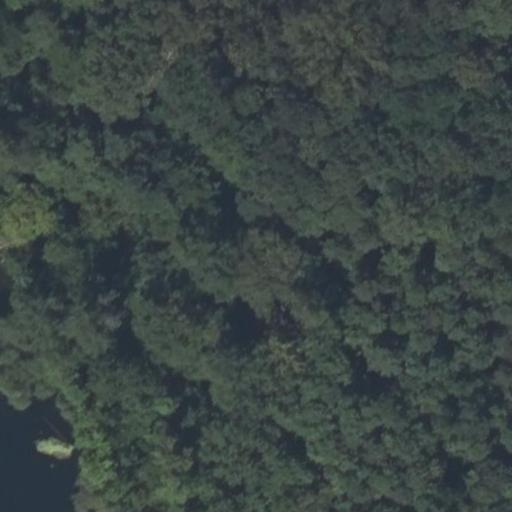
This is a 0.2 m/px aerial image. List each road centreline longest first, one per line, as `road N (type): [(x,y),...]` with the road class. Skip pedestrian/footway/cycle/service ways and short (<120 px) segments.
road 1 (track): [(154,0),(205,67),(250,180),(263,247),(238,511)]
road 2 (track): [(6,188),(311,0)]
